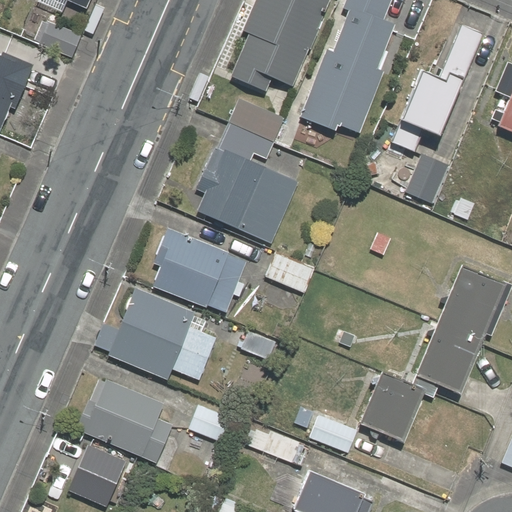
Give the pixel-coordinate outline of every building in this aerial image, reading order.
[(275,85),(268,102),(280,107),(288,90),(292,92),(330,0),(329,0),(253,0),(239,35),(245,37),(227,81),(251,91),(257,77),(275,85)] [(322,51),(295,119),(350,141),(394,31),(377,25),(387,0),(342,0),(339,10),(346,14),(330,54),(322,51)] [(103,18),(71,4),(61,25),(94,40),(103,18)] [(486,36),(461,26),(442,71),(466,81),(486,36)] [(0,131),(18,87),(56,102),(70,69),(0,40),(0,131)] [(511,137),(511,67),(505,64),(491,95),(499,99),(487,127),(511,137)] [(461,88),(418,70),(393,127),(436,145),(461,88)] [(240,100),(227,127),(256,141),(269,114),(240,100)] [(202,198),(194,215),(266,250),(296,187),(259,170),(270,148),(256,141),(227,127),(194,194),(202,198)] [(0,173),(9,152),(0,149),(0,173)] [(445,173),(416,159),(399,196),(428,209),(445,173)] [(244,265),(163,229),(146,268),(156,272),(150,287),(221,318),(244,265)] [(395,240),(376,230),(365,253),(383,262),(395,240)] [(313,268),(274,250),(261,278),(300,296),(313,268)] [(509,288),(460,265),(408,381),(457,403),(509,288)] [(172,374),(193,383),(213,338),(198,332),(203,320),(133,290),(104,360),(167,386),(172,374)] [(241,329),(234,348),(269,361),(276,342),(241,329)] [(422,395),(378,374),(355,424),(398,445),(422,395)] [(179,414),(94,381),(75,429),(160,462),(179,414)] [(236,421),(196,404),(185,429),(225,447),(236,421)] [(297,407),(289,427),(306,434),(304,439),(438,497),(449,472),(297,407)] [(309,447),(252,424),(244,446),(301,469),(309,447)] [(511,433),(499,466),(511,470),(511,433)] [(129,466),(63,436),(52,462),(118,492),(129,466)] [(357,511),(365,492),(307,467),(289,509),(295,511),(357,511)] [(238,511),(242,504),(224,496),(216,511),(238,511)]
